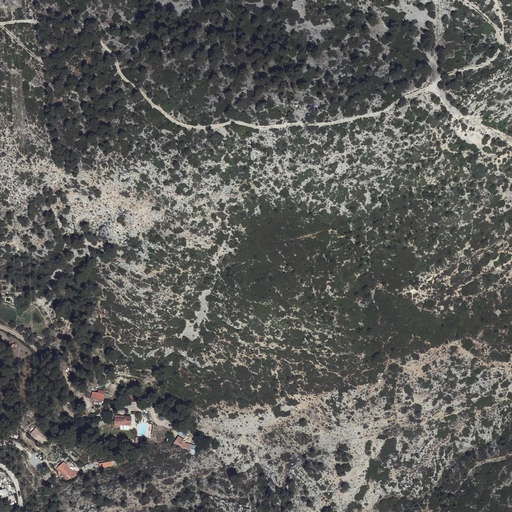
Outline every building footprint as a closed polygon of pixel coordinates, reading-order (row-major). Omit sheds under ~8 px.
[(99,390),(98,393),(94,392),(93,393),(93,394),(89,393),(88,396),(102,399),(104,391),(99,390)] [(125,416),(115,416),(114,427),(120,427),(120,429),(128,429),(129,425),(130,425),(131,417),(125,417),(125,416)] [(36,428),(31,434),(32,436),(36,432),(43,439),(40,443),(42,444),(47,439),(36,428)] [(36,432),(32,436),(40,443),(43,439),(36,432)] [(178,436),(174,443),(181,448),(183,443),(183,441),(184,440),(178,436)] [(56,469),(67,481),(71,478),(75,475),(72,472),(64,462),(56,469)] [(5,489),(0,490),(0,495),(0,498),(9,495),(5,489)]
